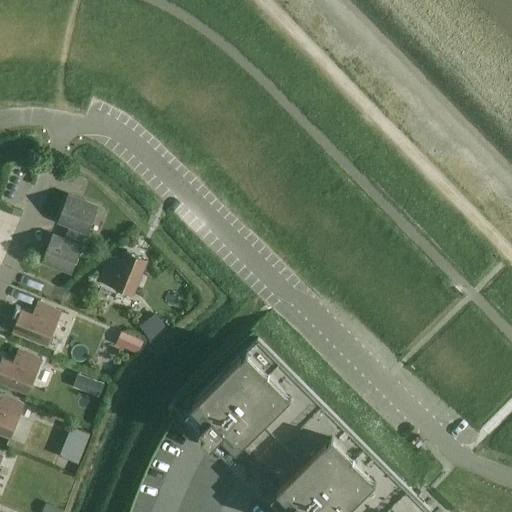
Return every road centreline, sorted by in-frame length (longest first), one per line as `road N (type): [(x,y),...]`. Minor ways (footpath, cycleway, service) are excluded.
road 1 (unclassified): [(511,481),(456,458),(126,132)]
road 2 (residential): [(68,125),(0,289)]
